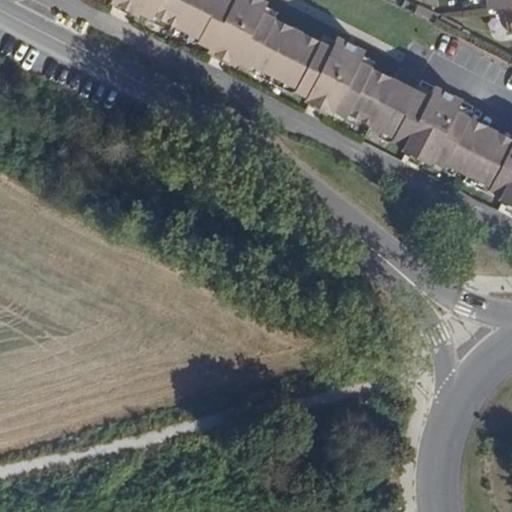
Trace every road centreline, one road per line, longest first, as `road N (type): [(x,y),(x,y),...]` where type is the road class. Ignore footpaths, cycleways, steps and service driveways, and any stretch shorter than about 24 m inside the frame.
road 1 (unclassified): [(0,11),(244,135),(402,273)]
road 2 (residential): [(511,106),(297,0)]
road 3 (unclassified): [(402,273),(456,404)]
